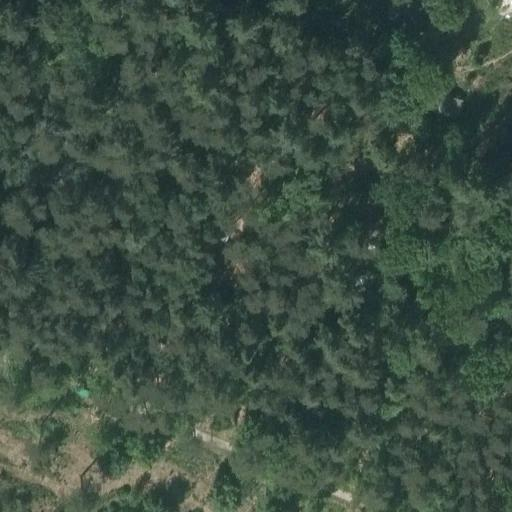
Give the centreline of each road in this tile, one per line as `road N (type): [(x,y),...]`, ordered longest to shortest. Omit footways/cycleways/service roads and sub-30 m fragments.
road 1 (track): [(0,332),(469,511)]
road 2 (track): [(356,467),(448,242)]
